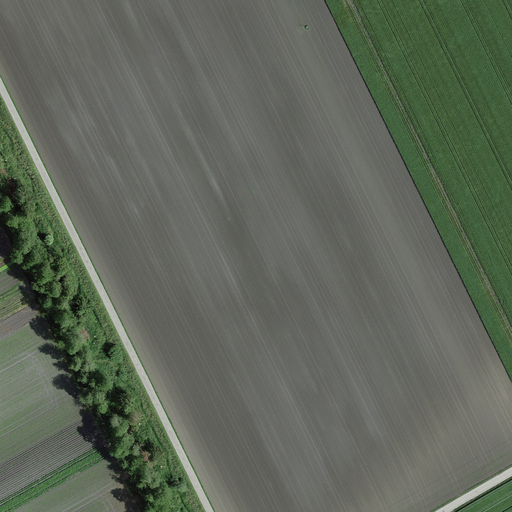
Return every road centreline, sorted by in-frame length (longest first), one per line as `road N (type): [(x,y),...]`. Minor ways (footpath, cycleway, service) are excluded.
road 1 (unclassified): [(0,89),(207,511)]
road 2 (track): [(0,222),(142,511)]
